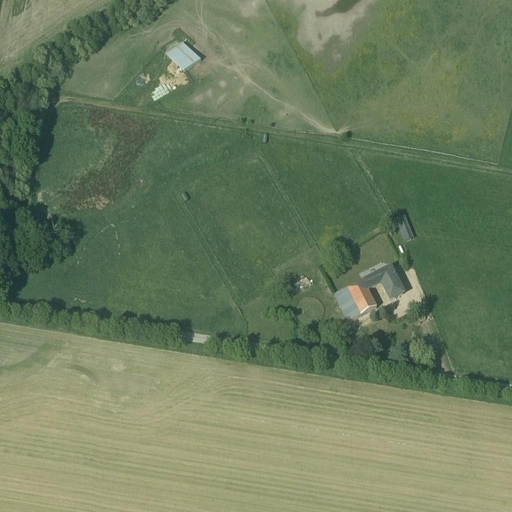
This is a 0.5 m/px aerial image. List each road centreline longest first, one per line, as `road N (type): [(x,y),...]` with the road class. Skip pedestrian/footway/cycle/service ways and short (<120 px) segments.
road 1 (residential): [(511,391),(0,308)]
road 2 (track): [(511,175),(137,113)]
road 3 (track): [(7,309),(53,108),(74,102),(137,113)]
